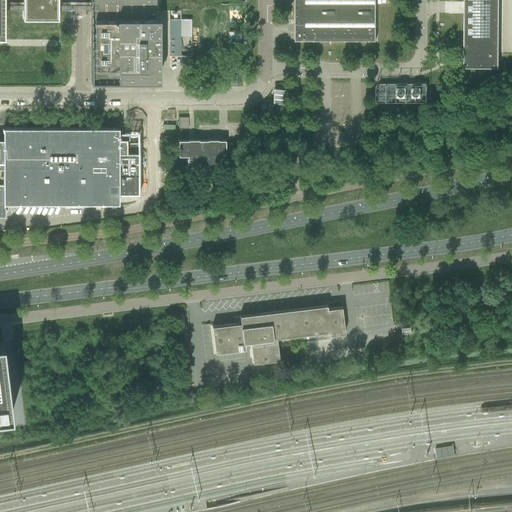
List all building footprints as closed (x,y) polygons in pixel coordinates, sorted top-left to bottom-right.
[(24,9),(24,19),(56,19),(59,19),(59,9),(59,3),(59,0),(24,0),(24,4),(24,9)] [(91,9),(91,82),(156,82),(156,81),(155,0),(90,0),(91,3),(91,9)] [(294,0),(295,41),(375,41),(375,0),(294,0)] [(463,0),(464,2),(464,8),(464,13),(464,41),(463,68),(498,68),(498,52),(498,0),(463,0)] [(180,39),(169,39),(169,56),(180,56),(180,39)] [(376,83),(376,101),(427,101),(427,83),(412,83),(376,83)] [(178,117),(178,129),(188,129),(188,117),(178,117)] [(0,202),(4,203),(41,203),(41,204),(119,204),(119,194),(139,194),(138,134),(119,133),(119,128),(3,128),(3,133),(0,132),(0,202)] [(199,140),(189,140),(188,140),(178,141),(178,156),(188,156),(186,168),(221,168),(218,156),(225,156),(225,140),(218,140),(207,140),(199,140)] [(234,324),(212,327),(215,353),(245,349),(244,343),(250,342),(253,363),(279,360),(276,338),(329,332),(329,335),(345,334),(341,307),(327,309),(327,305),(233,317),(234,324)] [(0,416),(11,415),(2,342),(0,342),(0,416)] [(454,457),(453,447),(435,450),(437,460),(454,457)]
